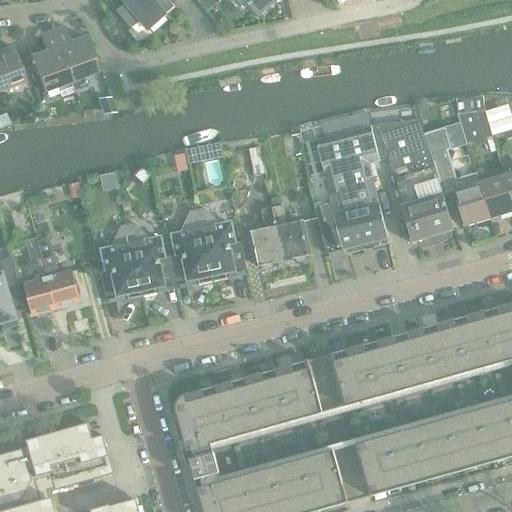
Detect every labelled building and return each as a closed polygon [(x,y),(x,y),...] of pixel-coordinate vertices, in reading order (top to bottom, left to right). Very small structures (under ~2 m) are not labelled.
[(117,12),(131,30),(141,22),(148,31),(167,16),(167,15),(175,8),(173,6),(181,0),(125,0),(124,1),(126,4),(117,12)] [(245,0),(259,16),(278,0),(245,0)] [(64,29),(53,33),(71,84),(98,74),(85,39),(70,44),(64,29)] [(31,60),(25,62),(29,73),(35,71),(44,93),(57,89),(60,98),(75,93),(71,84),(53,33),(39,38),(45,53),(31,59),(31,60)] [(0,92),(25,84),(22,76),(29,73),(25,62),(18,65),(12,48),(0,52),(0,92)] [(485,113),(458,116),(458,118),(467,145),(493,137),(485,113)] [(420,123),(371,129),(380,163),(390,161),(402,208),(401,209),(412,245),(454,232),(420,123)] [(370,166),(380,163),(371,129),(371,127),(317,141),(332,202),(316,206),(328,256),(389,240),(370,166)] [(444,127),(425,133),(441,186),(450,182),(442,155),(451,152),(444,127)] [(265,175),(259,147),(249,149),(254,177),(265,175)] [(511,204),(504,177),(479,185),(490,221),(511,213),(511,204)] [(120,179),(118,184),(120,189),(127,190),(131,186),(130,180),(127,178),(120,179)] [(466,228),(490,221),(479,185),(455,192),(466,228)] [(309,192),(272,201),(287,263),(291,263),(293,267),(303,264),(303,260),(312,257),(304,223),(316,220),(309,192)] [(272,201),(235,210),(241,239),(253,236),(261,270),(272,267),(274,271),(283,269),(283,264),(287,263),(272,201)] [(206,210),(198,212),(214,284),(228,281),(227,275),(248,271),(242,243),(237,245),(232,225),(225,227),(206,210)] [(178,257),(172,258),(177,285),(199,281),(200,287),(214,284),(198,212),(192,213),(181,235),(174,237),(178,257)] [(135,225),(128,226),(143,299),(158,296),(157,290),(177,285),(172,258),(166,259),(162,240),(154,241),(135,225)] [(129,301),(143,299),(128,226),(122,227),(111,250),(103,252),(107,271),(101,272),(107,300),(128,296),(129,301)] [(39,319),(58,314),(38,242),(36,242),(35,238),(26,241),(36,276),(40,275),(42,280),(25,285),(33,317),(36,316),(39,319)] [(49,239),(38,242),(58,314),(77,308),(78,304),(82,303),(73,272),(56,276),(54,271),(58,270),(49,239)] [(11,258),(0,263),(0,325),(16,321),(13,308),(24,305),(11,258)] [(175,404),(175,405),(175,406),(175,407),(175,408),(175,409),(175,410),(175,411),(203,511),(318,511),(348,504),(372,497),(462,472),(511,457),(511,302),(499,307),(185,394),(184,395),(183,395),(182,396),(181,396),(180,397),(179,397),(179,398),(178,399),(177,400),(177,401),(176,402),(176,403),(175,404)] [(0,511),(141,511),(138,503),(113,510),(112,508),(99,511),(57,511),(53,495),(116,477),(111,458),(105,438),(93,441),(88,424),(28,441),(30,448),(0,455),(0,511)]
